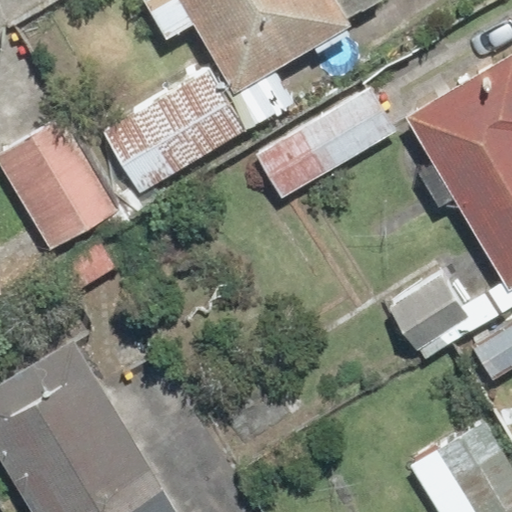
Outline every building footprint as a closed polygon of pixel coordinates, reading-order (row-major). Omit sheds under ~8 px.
[(349,0),(194,0),(240,80),(357,14),(349,0)] [(511,50),(507,42),(409,100),(511,271),(511,50)] [(111,121),(147,180),(248,120),(212,61),(111,121)] [(378,72),(259,142),(287,190),(406,119),(378,72)] [(61,105),(0,145),(0,156),(54,237),(120,193),(61,105)] [(121,260),(100,231),(56,263),(77,291),(121,260)] [(472,296),(444,255),(386,295),(426,353),(504,300),(492,282),(472,296)] [(511,360),(511,314),(474,339),(495,372),(511,360)] [(0,374),(0,438),(43,511),(183,511),(77,330),(0,374)]
